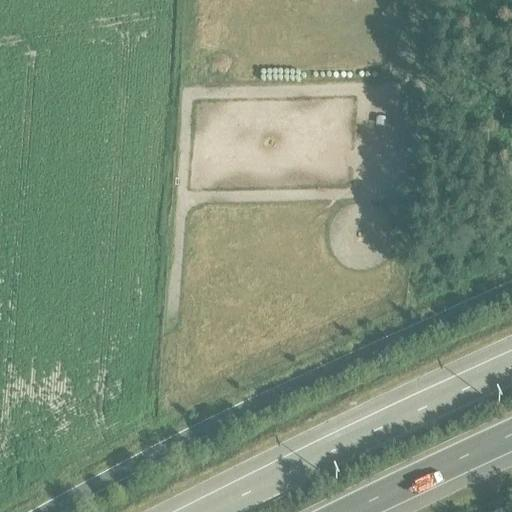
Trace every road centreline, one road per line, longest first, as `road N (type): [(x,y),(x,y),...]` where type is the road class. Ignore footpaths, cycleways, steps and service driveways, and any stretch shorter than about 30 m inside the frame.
road 1 (tertiary): [(511,290),(162,448),(44,511)]
road 2 (motorway): [(511,370),(215,511)]
road 3 (motorway): [(348,511),(511,435)]
